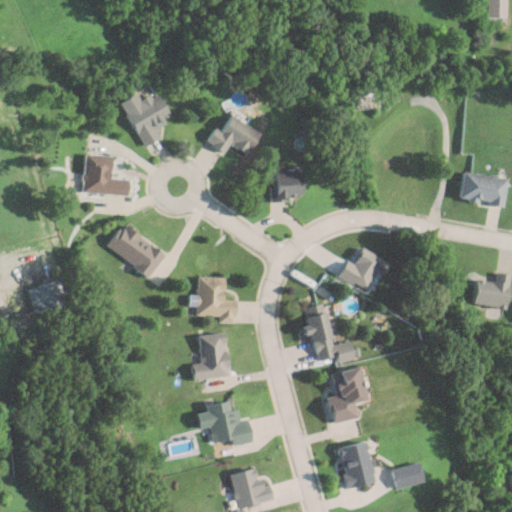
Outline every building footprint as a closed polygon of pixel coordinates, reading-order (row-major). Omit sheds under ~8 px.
[(482,0),(482,17),(504,17),(504,0),(482,0)] [(154,138),(148,125),(163,118),(152,90),(133,98),(131,94),(117,100),(136,146),(154,138)] [(254,133),(223,114),(213,130),(209,128),(200,141),(219,153),(224,144),(241,154),(254,133)] [(105,155),(79,154),(78,194),(120,195),(121,178),(104,178),(105,155)] [(284,201),(284,195),(295,195),(295,169),(266,169),(266,201),(284,201)] [(457,201),(504,205),(507,177),(460,172),(457,201)] [(143,277),(160,255),(119,224),(102,245),(143,277)] [(233,322),(233,298),(219,298),(220,276),(194,275),(193,314),(216,315),(216,322),(233,322)] [(67,305),(61,279),(39,285),(46,310),(67,305)] [(331,354),(316,307),(297,313),(312,360),(331,354)] [(191,379),(226,375),(221,331),(194,334),(197,361),(188,361),(191,379)] [(353,416),(349,400),(358,398),(351,368),(326,374),(332,400),(324,402),(328,422),(353,416)] [(209,441),(230,438),(231,443),(248,441),(245,418),(236,419),(235,408),(227,409),(226,399),(204,402),(209,441)] [(369,482),(362,440),(335,444),(342,486),(369,482)] [(418,480),(414,461),(388,467),(392,486),(418,480)]
